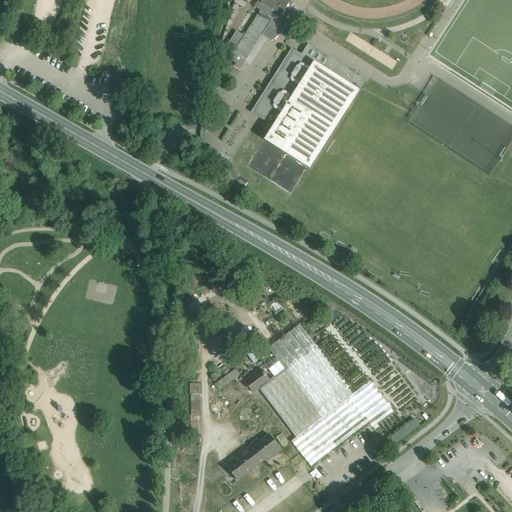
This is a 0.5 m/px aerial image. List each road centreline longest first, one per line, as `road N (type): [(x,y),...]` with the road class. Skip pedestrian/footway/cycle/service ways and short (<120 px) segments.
road 1 (primary): [(0,97),(334,287),(482,392)]
road 2 (tertiary): [(482,392),(339,511)]
